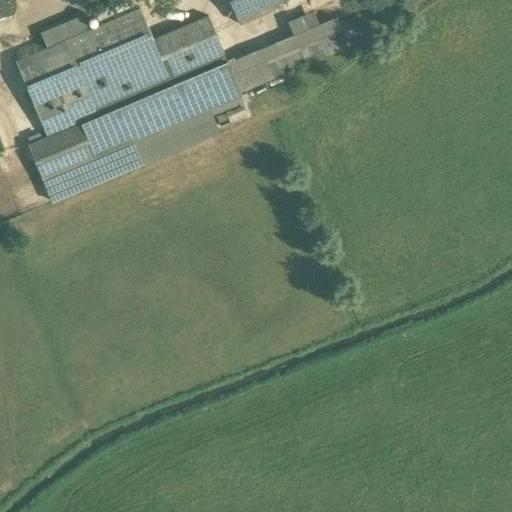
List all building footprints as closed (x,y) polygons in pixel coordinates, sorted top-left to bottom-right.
[(153,38),(139,6),(128,0),(118,0),(95,10),(100,23),(65,38),(97,114),(227,60),(208,15),(153,38)] [(229,0),(239,22),(274,8),(272,3),(279,0),(229,0)] [(335,15),(227,61),(239,91),(348,44),(335,15)] [(97,114),(65,38),(16,59),(48,136),(30,144),(42,175),(94,153),(81,121),(97,114)] [(94,153),(42,175),(53,200),(215,133),(203,107),(239,92),(239,91),(227,61),(227,60),(97,114),(81,121),(94,153)]
